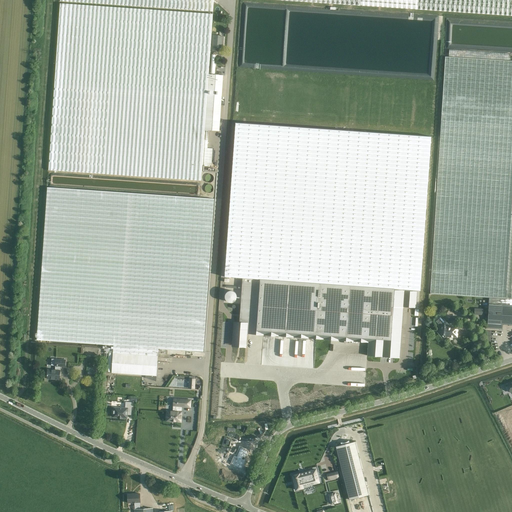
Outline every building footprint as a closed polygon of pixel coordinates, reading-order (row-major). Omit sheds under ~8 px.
[(60,0),(60,1),(213,12),(213,0),(60,0)] [(511,0),(277,0),(511,15),(511,0)] [(48,170),(201,181),(204,140),(208,140),(209,130),(219,131),(223,75),(208,74),(212,14),(60,3),(48,170)] [(216,50),(220,51),(220,48),(222,48),(223,36),(213,35),(212,47),(216,48),(216,50)] [(511,60),(445,56),(430,294),(489,297),(487,328),(502,329),(503,324),(511,324),(511,60)] [(236,123),(225,277),(242,278),(239,322),(234,322),(233,342),(246,343),(246,334),(368,342),(367,356),(400,358),(403,307),(416,308),(417,290),(420,291),(431,137),(236,123)] [(214,177),(214,176),(214,175),(213,174),(212,173),(211,173),(210,172),(209,173),(207,173),(206,175),(206,176),(206,178),(207,179),(207,180),(208,180),(210,181),(211,180),(213,179),(213,178),(214,177)] [(213,187),(213,185),(212,184),(211,183),(209,183),(208,183),(206,183),(205,185),(205,186),(205,188),(206,189),(207,190),(208,190),(208,191),(209,191),(210,190),(212,190),(212,188),(213,187)] [(203,351),(214,199),(47,187),(37,340),(113,345),(113,346),(103,345),(102,349),(113,349),(111,373),(146,375),(145,378),(156,382),(156,376),(158,348),(203,351)] [(452,337),(457,337),(458,326),(446,326),(444,323),(436,330),(441,336),(444,334),(445,336),(450,337),(450,336),(452,336),(452,337)] [(47,378),(59,379),(60,370),(60,367),(65,367),(66,359),(55,359),(55,366),(55,370),(48,369),(47,378)] [(131,412),(132,402),(125,402),(125,408),(114,407),(114,410),(112,410),(112,414),(113,414),(113,417),(127,418),(127,412),(131,412)] [(166,414),(166,418),(167,418),(166,421),(180,422),(181,412),(181,406),(177,406),(174,405),(173,412),(167,411),(167,414),(166,414)] [(270,407),(272,415),(279,413),(276,405),(270,407)] [(349,441),(349,440),(348,441),(347,441),(347,442),(346,442),(345,442),(344,442),(343,442),(342,442),(341,442),(341,443),(341,445),(336,446),(349,500),(369,495),(355,441),(349,443),(349,441)] [(232,455),(228,464),(243,471),(247,463),(245,462),(250,453),(242,450),(238,458),(232,455)] [(299,474),(292,475),(296,490),(303,488),(303,487),(319,482),(316,469),(305,472),(305,473),(299,474)] [(337,502),(335,493),(329,495),(331,504),(337,502)] [(134,509),(133,511),(153,511),(153,508),(140,508),(140,502),(140,494),(127,494),(128,502),(134,502),(134,505),(132,505),(132,509),(134,509)]
